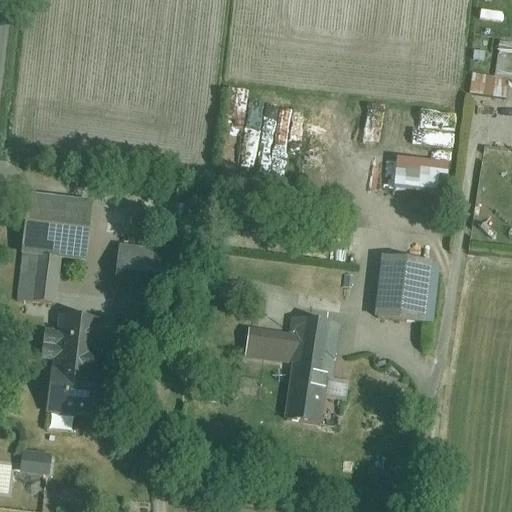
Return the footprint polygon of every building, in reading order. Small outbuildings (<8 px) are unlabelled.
[(511,47),(500,46),(496,78),(511,79),(511,47)] [(99,208),(31,200),(18,306),(52,310),(58,260),(92,264),(99,208)] [(127,250),(123,278),(168,284),(171,256),(127,250)] [(383,262),(374,324),(428,332),(436,269),(383,262)] [(95,420),(103,359),(117,361),(120,332),(106,331),(107,323),(58,317),(46,414),(95,420)] [(298,325),(287,424),(325,429),(336,330),(298,325)] [(20,453),(17,478),(49,481),(51,456),(20,453)]
